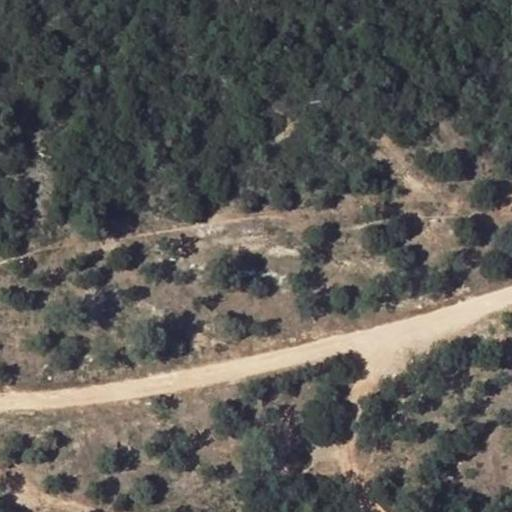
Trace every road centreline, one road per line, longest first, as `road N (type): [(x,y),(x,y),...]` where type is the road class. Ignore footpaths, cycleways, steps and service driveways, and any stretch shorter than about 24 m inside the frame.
road 1 (track): [(511,290),(395,335),(137,392),(0,396)]
road 2 (track): [(406,511),(367,471),(364,385),(395,335)]
